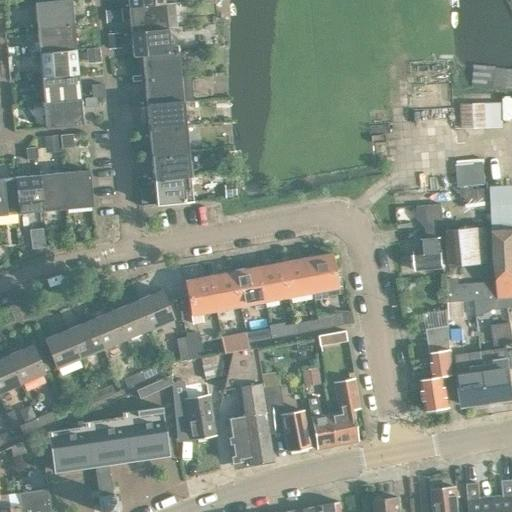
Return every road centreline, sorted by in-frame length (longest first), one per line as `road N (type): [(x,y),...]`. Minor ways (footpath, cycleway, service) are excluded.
road 1 (residential): [(399,449),(361,231),(349,218),(134,250)]
road 2 (tertiary): [(187,507),(399,449)]
road 3 (residential): [(134,250),(47,267),(0,287)]
road 4 (residential): [(134,250),(116,123)]
